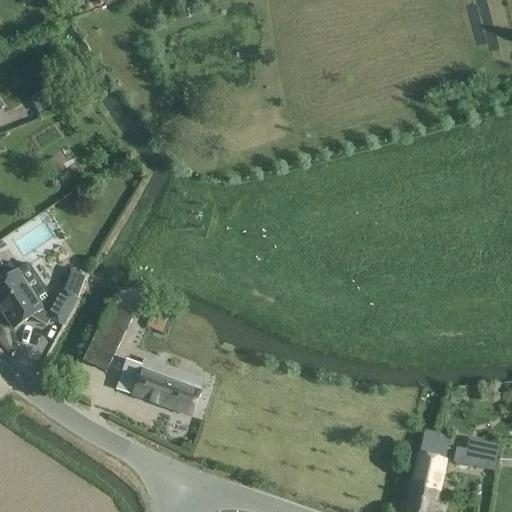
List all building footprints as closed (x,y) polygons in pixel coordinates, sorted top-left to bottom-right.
[(10,263),(2,268),(9,277),(16,272),(10,263)] [(17,273),(0,283),(0,309),(13,329),(30,318),(47,327),(51,319),(62,326),(76,302),(78,298),(85,278),(71,270),(64,291),(56,305),(53,301),(43,286),(28,264),(17,273)] [(156,302),(146,327),(162,334),(172,308),(156,302)] [(109,307),(83,361),(105,372),(132,318),(109,307)] [(126,361),(116,389),(132,395),(132,396),(192,418),(199,399),(201,392),(204,382),(174,371),(144,360),(142,367),(126,361)] [(418,457),(413,483),(430,487),(429,493),(438,494),(445,461),(444,461),(449,437),(437,435),(424,432),(419,456),(418,457)] [(456,448),(453,464),(481,470),(486,443),(468,440),(466,450),(456,448)] [(511,456),(499,455),(499,466),(511,467),(511,456)] [(433,511),(436,502),(438,494),(429,493),(430,487),(412,483),(406,511),(433,511)]
